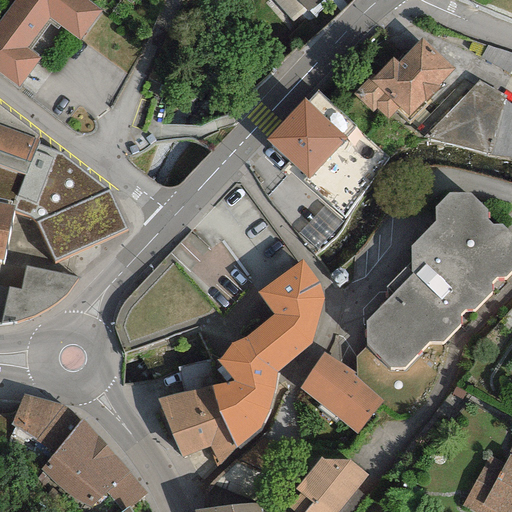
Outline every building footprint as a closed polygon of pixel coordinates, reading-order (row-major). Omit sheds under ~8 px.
[(101,10),(87,0),(14,0),(0,19),(0,75),(18,89),(40,59),(26,49),(49,18),(79,40),(101,10)] [(297,0),(307,12),(320,0),(297,0)] [(454,68),(421,38),(397,63),(393,57),(370,80),(368,77),(353,94),(372,113),(376,109),(388,119),(396,111),(408,122),(425,104),(440,88),(437,86),(454,68)] [(506,96),(477,80),(422,138),(490,155),(511,157),(511,105),(504,99),(506,96)] [(345,137),(303,99),(265,140),(307,179),(345,137)] [(0,195),(17,201),(36,143),(38,135),(0,105),(0,195)] [(61,154),(36,143),(17,201),(15,203),(14,212),(31,216),(37,221),(52,262),(127,229),(107,190),(61,154)] [(471,193),(447,193),(434,208),(434,220),(409,246),(411,273),(365,321),(366,346),(390,368),(404,368),(428,342),(443,343),(461,324),(460,315),(465,310),(474,310),(492,290),(491,283),(497,277),(503,277),(511,268),(511,235),(501,225),(491,224),(487,219),(487,211),(471,193)] [(0,261),(3,262),(14,212),(15,203),(0,199),(0,261)] [(301,260),(258,291),(273,313),(244,338),(231,344),(216,361),(232,381),(210,385),(218,412),(236,449),(262,428),(269,410),(275,390),(276,373),(311,345),(323,299),(318,284),(301,260)] [(0,324),(14,320),(29,316),(44,307),(55,299),(65,291),(76,279),(38,269),(24,266),(19,289),(0,285),(0,324)] [(323,353),(299,388),(357,434),(382,401),(354,375),(355,374),(323,353)] [(210,385),(156,399),(183,458),(208,448),(216,468),(236,449),(218,412),(210,385)] [(62,405),(22,393),(9,425),(54,453),(82,421),(62,405)] [(129,473),(82,421),(54,453),(40,470),(89,510),(107,493),(122,511),(128,506),(147,493),(129,473)] [(511,511),(511,456),(508,455),(503,464),(488,456),(461,506),(473,511),(511,511)] [(324,460),(319,457),(295,489),(300,492),(288,507),(294,511),(337,511),(368,475),(350,460),(324,460)] [(260,511),(258,502),(194,509),(194,511),(264,511),(265,511),(264,511),(260,511)]
